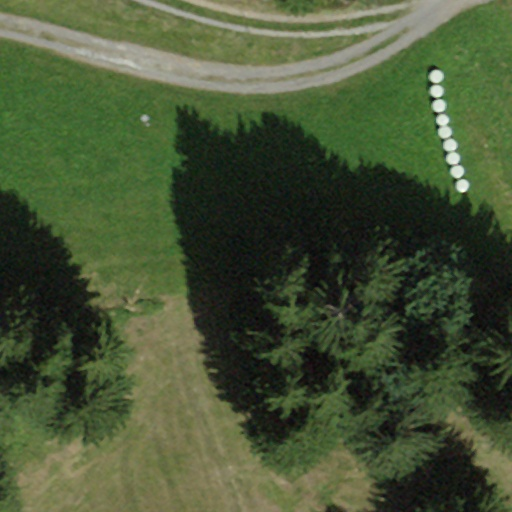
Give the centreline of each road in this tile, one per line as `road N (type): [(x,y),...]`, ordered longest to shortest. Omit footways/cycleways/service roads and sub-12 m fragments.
road 1 (track): [(0,25),(198,77),(319,84),(471,0)]
road 2 (track): [(163,0),(270,28),(440,0)]
